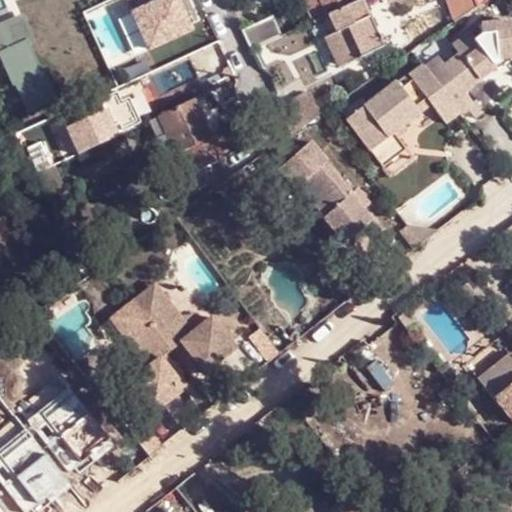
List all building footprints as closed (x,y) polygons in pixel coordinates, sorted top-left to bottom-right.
[(184,0),(165,0),(138,12),(155,50),(198,30),(184,0)] [(306,0),(309,4),(316,0),(324,0),(333,19),(336,18),(364,5),(373,0),(306,0)] [(324,0),(316,0),(309,4),(318,26),(333,19),(324,0)] [(478,0),(462,0),(453,4),(460,23),(482,8),(481,7),(478,0)] [(364,5),(336,18),(344,36),(359,66),(392,50),(378,19),(372,22),(364,5)] [(277,21),(247,34),(257,56),(287,42),(277,21)] [(425,69),(461,116),(475,105),(467,96),(499,70),(496,66),(500,62),(511,60),(511,24),(511,23),(482,25),(483,36),(475,41),(470,34),(453,47),(458,55),(444,66),(439,58),(425,69)] [(347,71),(359,66),(344,36),(332,42),(347,71)] [(496,66),(499,70),(501,73),(511,64),(511,60),(500,62),(496,66)] [(461,116),(425,69),(423,66),(349,123),(384,169),(406,152),(398,141),(395,136),(404,128),(432,107),(447,127),(461,116)] [(68,129),(81,156),(119,138),(146,125),(134,98),(106,112),(102,103),(64,121),(68,129)] [(201,99),(165,117),(182,153),(187,151),(218,135),(201,99)] [(281,107),(295,138),(313,125),(301,99),(281,107)] [(182,153),(165,117),(153,122),(170,159),(176,156),(182,153)] [(409,134),(404,128),(395,136),(398,141),(409,134)] [(228,158),(218,135),(187,151),(198,173),(203,183),(225,172),(220,162),(228,158)] [(336,164),(320,144),(287,172),(304,191),(309,187),(335,217),(332,220),(353,244),(379,222),(370,212),(358,197),(360,195),(334,165),(336,164)] [(46,146),(33,152),(44,174),(56,168),(46,146)] [(198,173),(187,151),(182,153),(176,156),(187,178),(198,173)] [(358,197),(370,212),(377,206),(364,191),(360,195),(358,197)] [(159,286),(137,304),(146,316),(169,298),(159,286)] [(169,298),(146,316),(175,354),(186,346),(209,376),(240,352),(216,321),(197,335),(169,298)] [(137,304),(114,322),(124,334),(146,316),(137,304)] [(146,316),(124,334),(152,370),(134,385),(158,415),(188,392),(165,362),(175,354),(146,316)] [(511,419),(511,360),(484,382),(511,419)] [(83,482),(123,451),(83,401),(43,432),(83,482)] [(144,420),(133,430),(158,461),(170,451),(144,420)] [(56,511),(78,494),(37,442),(0,470),(0,471),(31,511),(56,511)] [(359,511),(351,501),(338,511),(359,511)]
